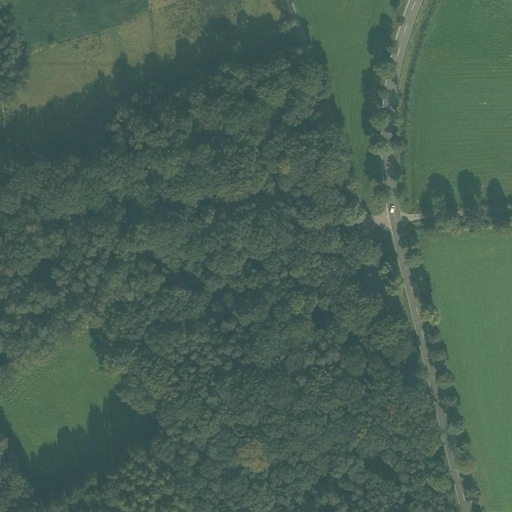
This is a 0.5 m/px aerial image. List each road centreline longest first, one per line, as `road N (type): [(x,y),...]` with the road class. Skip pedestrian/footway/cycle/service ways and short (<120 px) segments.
road 1 (tertiary): [(466,511),(393,217)]
road 2 (unclassified): [(366,221),(287,0)]
road 3 (tertiary): [(393,217),(389,98),(415,0)]
